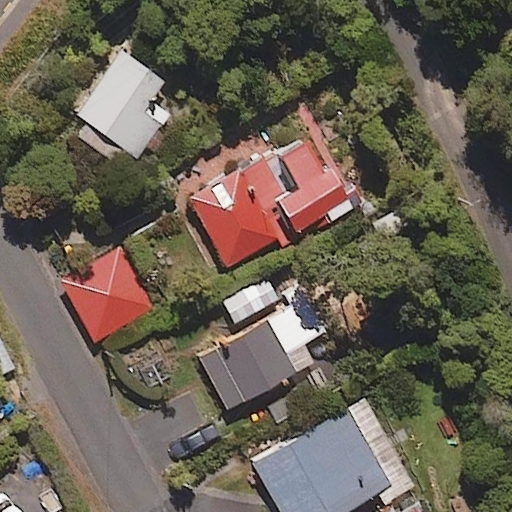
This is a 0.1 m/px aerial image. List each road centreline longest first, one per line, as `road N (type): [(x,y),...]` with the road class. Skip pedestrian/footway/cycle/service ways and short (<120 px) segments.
road 1 (residential): [(0,252),(143,511)]
road 2 (residential): [(374,0),(511,252)]
